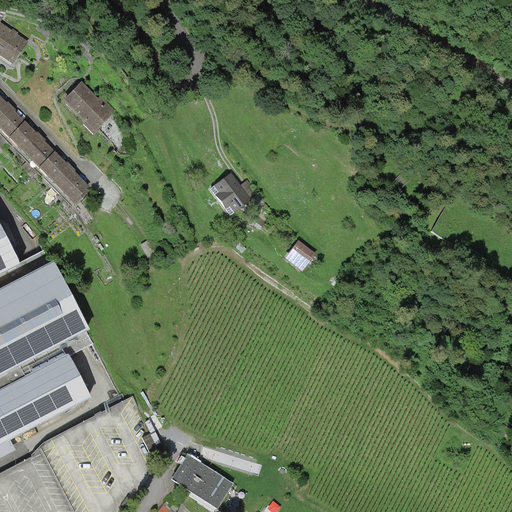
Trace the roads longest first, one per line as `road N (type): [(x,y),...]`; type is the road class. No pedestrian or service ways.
road 1 (track): [(367,0),(511,87)]
road 2 (residential): [(110,201),(0,89)]
